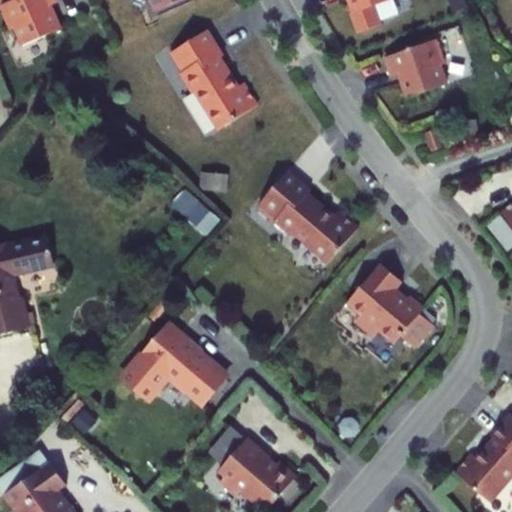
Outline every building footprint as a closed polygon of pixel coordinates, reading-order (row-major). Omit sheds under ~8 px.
[(57,0),(14,0),(0,6),(11,29),(16,28),(23,46),(62,29),(52,5),(58,2),(57,0)] [(328,0),(329,0),(336,0),(345,22),(384,7),(381,0),(328,0)] [(222,55),(206,30),(169,53),(181,72),(178,73),(186,87),(191,88),(217,129),(256,105),(242,83),(237,86),(219,57),(222,55)] [(436,40),(385,58),(392,77),(399,74),(407,99),(447,84),(440,66),(445,64),(436,40)] [(437,129),(426,133),(433,152),(444,148),(437,129)] [(311,191),(289,171),(260,204),(278,219),(275,221),(287,231),(292,231),(329,263),(359,229),(339,211),(333,218),(326,212),(326,209),(324,207),(322,206),(319,205),(307,195),(311,191)] [(211,233),(224,219),(189,188),(177,203),(211,233)] [(511,204),(502,212),(511,224),(511,204)] [(2,244),(0,244),(0,333),(28,327),(21,301),(16,302),(10,277),(54,266),(48,241),(4,251),(2,244)] [(404,282),(382,263),(348,304),(361,315),(356,321),(375,337),(379,331),(395,344),(402,336),(414,347),(434,325),(433,324),(437,319),(425,309),(426,308),(411,295),(408,299),(398,289),(404,282)] [(230,377),(170,325),(145,354),(146,354),(133,370),(160,393),(168,385),(183,398),(184,398),(200,412),(230,377)] [(511,414),(492,435),(495,438),(478,458),(473,454),(457,472),(491,502),(511,477),(511,414)] [(271,456),(250,438),(221,472),(227,477),(222,482),(239,496),(243,491),(267,511),(268,511),(299,477),(282,462),(278,466),(271,460),(272,458),(271,456)] [(59,492),(69,486),(53,463),(51,463),(43,451),(0,481),(0,486),(7,495),(6,496),(16,510),(13,511),(75,511),(70,504),(68,505),(59,492)]
